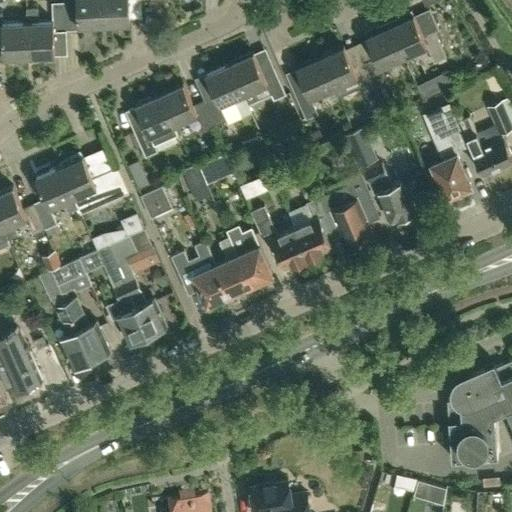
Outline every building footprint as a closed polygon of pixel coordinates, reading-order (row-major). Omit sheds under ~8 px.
[(64,0),(65,2),(66,30),(79,29),(79,25),(103,23),(102,0),(64,0)] [(102,0),(103,23),(129,22),(128,0),(102,0)] [(27,7),(28,21),(29,56),(54,55),(53,30),(66,30),(65,2),(52,2),(53,20),(38,21),(37,7),(27,7)] [(389,24),(403,56),(427,45),(434,61),(445,56),(434,31),(438,29),(428,8),(414,15),(413,14),(389,24)] [(4,57),(29,56),(28,21),(3,22),(3,13),(0,13),(0,60),(5,60),(4,57)] [(403,56),(389,24),(366,35),(376,56),(364,61),(376,87),(385,107),(396,102),(388,82),(381,66),(403,56)] [(320,55),(333,86),(337,96),(347,92),(343,82),(357,76),(365,92),(373,112),(385,107),(376,87),(364,61),(354,66),(344,44),(320,55)] [(229,62),(243,94),(266,84),(273,100),(284,95),(273,69),(261,74),(252,53),(229,62)] [(337,96),(333,86),(320,55),(296,65),(306,87),(294,92),(306,119),(317,114),(310,97),(325,90),(330,99),(337,96)] [(243,94),(229,62),(206,72),(216,94),(204,100),(215,125),(227,120),(222,110),(236,104),(242,116),(251,112),(243,94)] [(448,69),(439,73),(445,86),(455,81),(448,69)] [(215,125),(204,100),(193,104),(184,82),(159,93),(172,124),(197,114),(204,130),(215,125)] [(177,134),(172,124),(159,93),(136,103),(146,125),(134,130),(146,155),(158,150),(155,143),(177,134)] [(470,114),(460,119),(466,133),(467,135),(466,135),(482,173),(511,160),(511,154),(503,135),(501,136),(500,132),(511,127),(511,117),(504,98),(487,105),(495,125),(477,133),(476,131),(477,131),(470,114)] [(432,134),(442,158),(431,162),(446,196),(471,185),(457,152),(468,147),(449,102),(436,107),(445,128),(432,134)] [(362,125),(343,132),(359,166),(376,158),(362,125)] [(262,155),(278,148),(272,132),(255,139),(262,155)] [(92,176),(83,155),(81,150),(67,156),(69,161),(58,165),(72,196),(73,195),(80,212),(128,191),(117,166),(92,176)] [(234,171),(226,152),(199,164),(207,182),(234,171)] [(148,181),(137,157),(126,161),(137,186),(148,181)] [(392,184),(382,160),(364,168),(373,192),(378,190),(390,219),(413,209),(401,180),(392,184)] [(44,197),(33,202),(44,228),(45,227),(48,236),(61,230),(57,223),(49,206),(72,196),(58,165),(35,175),(44,197)] [(204,182),(197,166),(187,171),(193,188),(204,182)] [(267,186),(276,182),(272,170),(263,174),(267,186)] [(350,185),(320,199),(325,210),(329,208),(333,206),(347,239),(371,228),(357,196),(369,190),(360,171),(347,177),(350,185)] [(12,185),(0,190),(0,221),(8,238),(18,234),(13,222),(26,216),(33,233),(44,228),(33,202),(22,207),(12,185)] [(163,209),(153,187),(140,193),(150,215),(163,209)] [(313,217),(294,225),(307,256),(332,245),(329,238),(340,233),(329,208),(325,210),(320,199),(319,196),(306,202),(313,217)] [(283,266),(307,256),(294,225),(277,232),(265,204),(251,210),(257,223),(261,234),(268,231),(283,266)] [(0,247),(10,243),(8,238),(0,221),(0,247)] [(229,235),(250,283),(272,273),(251,226),(241,230),(238,224),(227,229),(229,235)] [(107,244),(147,331),(165,323),(153,297),(146,300),(133,272),(156,262),(149,246),(152,244),(145,227),(107,244)] [(104,231),(93,237),(98,248),(109,242),(104,231)] [(250,283),(229,235),(219,240),(225,251),(230,249),(232,254),(215,262),(228,292),(250,283)] [(199,254),(188,260),(206,302),(228,292),(215,262),(208,245),(205,239),(194,244),(199,254)] [(104,263),(114,286),(125,310),(117,313),(129,339),(147,331),(107,244),(93,251),(97,259),(104,263)] [(48,269),(51,269),(62,263),(56,249),(42,255),(48,269)] [(52,270),(58,285),(86,272),(80,257),(52,270)] [(51,269),(48,269),(39,273),(51,299),(62,293),(58,285),(52,270),(51,269)] [(76,295),(66,300),(90,356),(110,348),(97,319),(89,323),(76,295)] [(72,365),(90,356),(66,300),(55,305),(67,332),(59,336),(72,365)] [(20,328),(0,336),(0,371),(7,387),(15,383),(17,387),(41,376),(27,346),(28,346),(20,328)] [(511,361),(511,359),(495,365),(493,360),(459,375),(455,377),(452,380),(450,384),(449,388),(449,393),(451,397),(446,398),(450,457),(496,454),(493,414),(507,408),(511,419),(511,361)] [(361,443),(347,444),(347,461),(362,461),(361,443)] [(286,478),(249,484),(253,511),(258,511),(271,510),(271,511),(308,511),(305,490),(289,493),(286,478)] [(208,511),(206,496),(169,503),(170,511),(208,511)]
